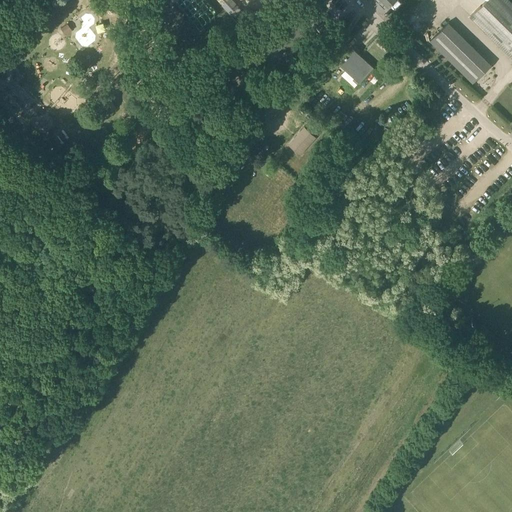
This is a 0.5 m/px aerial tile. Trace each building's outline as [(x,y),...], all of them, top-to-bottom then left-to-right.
[(511,3),(508,0),(485,0),(470,15),(511,56),(511,3)] [(302,30),(300,28),(309,19),(295,5),(274,26),(278,29),(262,45),(259,42),(242,60),(244,62),(241,64),(232,55),(217,69),(228,80),(231,77),(252,98),(263,86),(256,79),(258,76),(259,76),(276,59),(281,53),(283,51),(289,51),(291,51),(294,50),(297,49),(301,46),(303,44),(305,42),(306,39),(306,37),(306,33),(305,29),(305,28),(302,30)] [(255,11),(241,26),(247,31),(260,16),(255,11)] [(473,83),(491,64),(448,22),(430,41),(473,83)] [(66,34),(72,29),(67,23),(61,28),(66,34)] [(353,49),(347,56),(346,56),(345,57),(345,58),(339,64),(340,65),(340,64),(360,81),(359,82),(360,82),(374,67),(373,66),(372,68),(359,56),(360,54),(353,49)] [(288,144),(300,154),(316,137),(304,126),(288,144)] [(356,155),(366,164),(374,154),(371,151),(371,152),(368,150),(365,154),(360,150),(356,155)]
